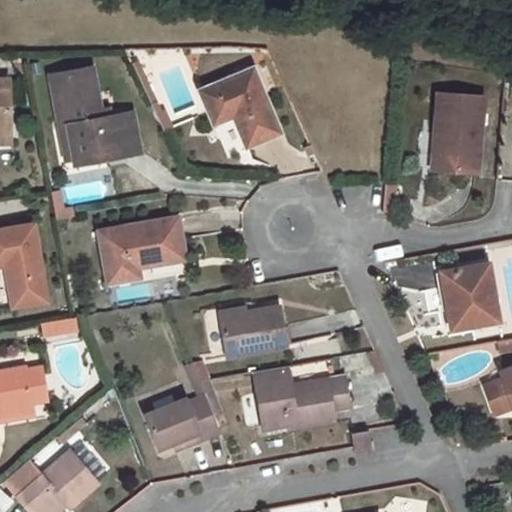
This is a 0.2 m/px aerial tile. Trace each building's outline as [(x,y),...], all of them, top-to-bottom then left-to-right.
[(90,67),(49,76),(57,120),(66,118),(73,158),(105,151),(106,158),(137,151),(130,112),(109,116),(100,118),(98,109),(90,67)] [(249,68),(196,91),(211,123),(231,115),(245,146),(276,132),(249,68)] [(435,93),(433,132),(439,132),(436,169),(476,171),(480,96),(435,93)] [(107,107),(98,109),(100,118),(109,116),(107,107)] [(66,118),(57,120),(64,160),(73,158),(66,118)] [(215,127),(226,154),(243,147),(232,120),(215,127)] [(433,132),(430,169),(436,169),(439,132),(433,132)] [(384,180),(382,213),(391,216),(394,181),(384,180)] [(175,217),(114,228),(115,235),(98,238),(106,282),(137,277),(136,267),(182,259),(175,217)] [(31,224),(0,229),(0,265),(3,265),(9,307),(43,300),(31,224)] [(114,228),(97,231),(98,238),(115,235),(114,228)] [(486,262),(439,272),(450,329),(496,320),(486,262)] [(277,305),(217,316),(224,356),(285,345),(277,305)] [(63,318),(31,324),(33,334),(64,328),(63,318)] [(220,412),(199,362),(191,365),(191,363),(183,366),(195,399),(204,395),(212,415),(220,412)] [(284,366),(251,371),(261,428),(294,422),(295,428),(333,420),(331,409),(325,378),(288,385),(284,366)] [(511,366),(499,371),(501,377),(511,405),(511,406),(511,366)] [(0,412),(33,405),(26,367),(0,371),(0,412)] [(342,376),(325,378),(331,409),(348,407),(342,376)] [(501,377),(482,384),(493,412),(511,405),(501,377)] [(183,399),(144,414),(158,447),(172,441),(196,431),(199,438),(218,430),(212,415),(204,395),(195,399),(184,404),(183,399)] [(0,417),(34,411),(33,405),(0,412),(0,417)] [(79,417),(57,437),(62,442),(84,422),(79,417)] [(367,429),(349,433),(353,456),(372,453),(367,429)] [(196,431),(172,441),(174,448),(199,438),(196,431)] [(95,482),(68,451),(41,475),(28,459),(3,480),(31,511),(38,511),(53,500),(56,502),(61,498),(63,502),(67,506),(95,482)] [(61,498),(56,502),(53,500),(38,511),(44,511),(56,509),(63,502),(61,498)]
